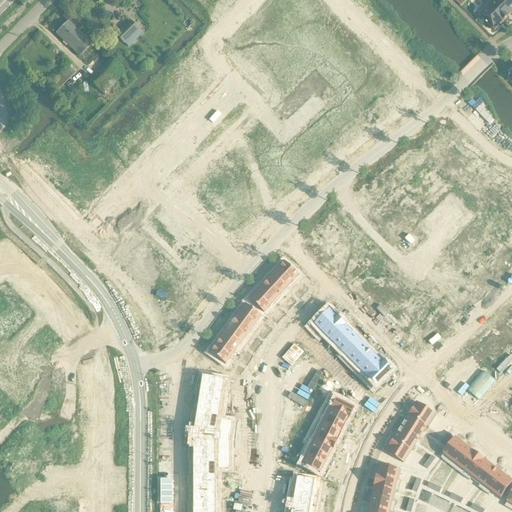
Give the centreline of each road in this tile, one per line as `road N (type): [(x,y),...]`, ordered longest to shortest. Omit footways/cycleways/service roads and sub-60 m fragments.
road 1 (residential): [(0,262),(9,252),(94,340),(104,394),(103,493)]
road 2 (residential): [(439,101),(280,236)]
road 3 (residential): [(413,374),(280,236)]
road 4 (residential): [(239,81),(261,105),(167,203)]
road 5 (residential): [(178,348),(165,511)]
road 6 (residential): [(413,374),(369,429),(343,511)]
road 7 (secondary): [(143,511),(137,363)]
road 8 (secondary): [(132,365),(136,511)]
road 9 (residential): [(439,101),(335,0)]
road 10 (residential): [(511,278),(413,374)]
road 11 (residential): [(239,81),(140,172)]
road 12 (secondary): [(130,351),(109,304),(57,248)]
road 13 (residential): [(511,448),(413,374)]
